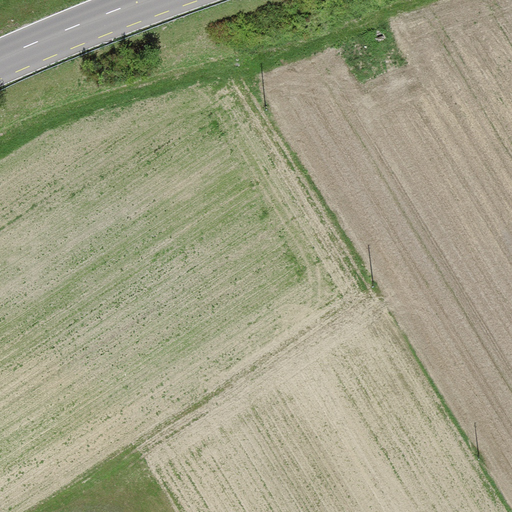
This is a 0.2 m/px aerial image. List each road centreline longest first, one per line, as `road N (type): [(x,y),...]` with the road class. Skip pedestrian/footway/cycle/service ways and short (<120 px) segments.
road 1 (track): [(0,151),(216,64)]
road 2 (secondary): [(0,59),(146,0)]
